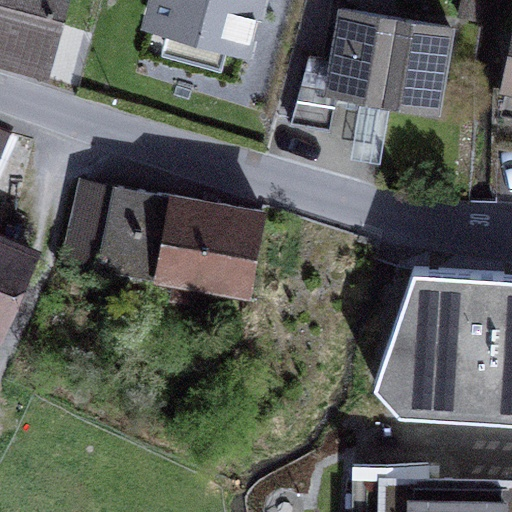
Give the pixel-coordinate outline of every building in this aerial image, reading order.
[(0,0),(0,54),(43,67),(62,0),(0,0)] [(155,0),(151,17),(170,22),(228,38),(246,43),(258,0),(155,0)] [(330,129),(338,87),(437,105),(450,28),(341,9),(332,59),(305,54),(293,122),(330,129)] [(163,47),(221,63),(228,38),(170,22),(163,47)] [(511,62),(502,110),(511,112),(511,62)] [(351,159),(381,164),(389,110),(360,105),(351,159)] [(205,201),(82,179),(67,267),(102,273),(103,264),(180,278),(177,295),(204,300),(207,281),(249,289),(263,211),(217,203),(205,201)] [(207,194),(205,201),(217,203),(218,196),(207,194)] [(0,319),(30,253),(0,238),(0,319)] [(511,273),(415,267),(375,382),(400,410),(511,417),(511,273)] [(355,479),(436,480),(436,464),(355,463),(355,479)] [(511,511),(511,481),(436,480),(355,479),(354,511),(511,511)]
